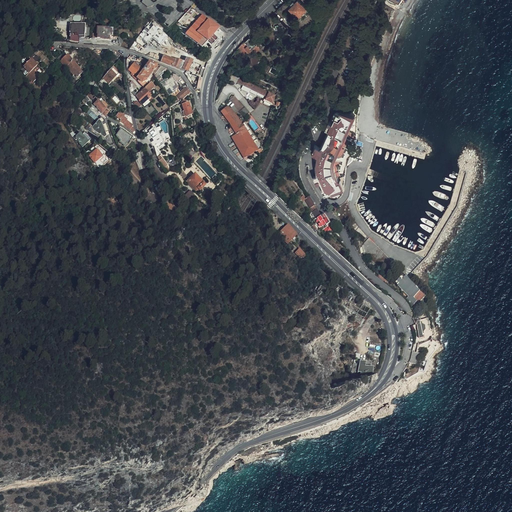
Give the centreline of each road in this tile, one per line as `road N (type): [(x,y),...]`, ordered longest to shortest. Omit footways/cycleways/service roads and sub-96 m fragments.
road 1 (secondary): [(163,511),(239,443),(351,404),(381,380),(393,352),(381,305),(230,161),(206,107)]
road 2 (residential): [(57,43),(112,46),(170,68),(206,107)]
road 3 (secondary): [(206,107),(222,54),(275,0)]
